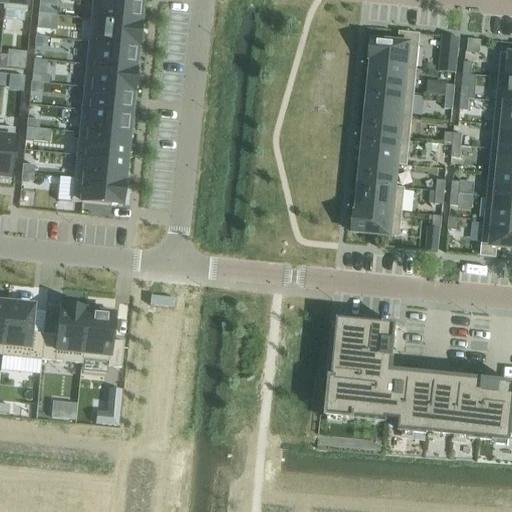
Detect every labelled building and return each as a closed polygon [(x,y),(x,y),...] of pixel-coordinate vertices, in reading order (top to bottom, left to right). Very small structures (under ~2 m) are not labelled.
[(3,0),(3,9),(2,12),(26,15),(27,0),(3,0)] [(128,0),(91,0),(90,19),(140,25),(143,1),(128,0)] [(90,19),(88,43),(138,48),(140,25),(90,19)] [(372,43),(369,63),(372,63),(372,67),(417,71),(420,37),(399,34),(398,45),(372,43)] [(439,62),(438,74),(456,76),(457,64),(458,52),(459,40),(442,38),(442,39),(441,50),(439,62)] [(35,39),(34,47),(46,49),(47,40),(35,39)] [(88,43),(85,66),(136,71),(138,48),(88,43)] [(511,56),(501,55),(498,80),(511,80),(511,56)] [(463,69),(463,76),(463,77),(471,77),(471,70),(472,65),(464,65),(464,64),(463,69)] [(85,66),(83,89),(133,94),(136,71),(85,66)] [(372,67),(369,90),(414,95),(417,71),(372,67)] [(511,80),(498,80),(496,104),(511,105),(511,80)] [(30,84),(29,93),(41,94),(42,85),(30,84)] [(447,87),(445,99),(453,100),(454,88),(447,87)] [(462,88),(461,100),(468,101),(470,89),(462,88)] [(83,89),(80,112),(131,118),(133,94),(83,89)] [(369,90),(367,114),(412,119),(414,95),(369,90)] [(445,99),(444,111),(452,112),(453,100),(445,99)] [(461,100),(460,112),(467,113),(468,101),(461,100)] [(511,105),(496,104),(493,128),(511,129),(511,105)] [(80,112),(78,135),(129,141),(131,118),(80,112)] [(367,114),(364,138),(410,143),(412,119),(367,114)] [(26,122),(26,130),(38,131),(39,123),(26,122)] [(511,129),(493,128),(491,152),(511,153),(511,129)] [(0,180),(9,181),(13,141),(14,131),(0,129),(0,180)] [(78,135),(76,159),(126,164),(129,141),(78,135)] [(445,135),(444,147),(452,147),(453,136),(445,135)] [(453,136),(452,147),(461,148),(462,137),(453,136)] [(364,138),(362,162),(398,166),(397,167),(407,168),(410,143),(364,138)] [(444,147),(443,159),(451,159),(452,147),(444,147)] [(452,147),(451,159),(459,160),(461,148),(452,147)] [(511,153),(491,152),(488,176),(511,178),(511,153)] [(76,159),(73,182),(124,187),(126,164),(76,159)] [(362,162),(360,186),(395,190),(397,167),(398,166),(362,162)] [(22,167),(21,175),(34,176),(34,168),(22,167)] [(21,175),(21,183),(33,184),(34,176),(21,175)] [(511,178),(488,176),(486,200),(511,202),(511,178)] [(71,203),(71,205),(122,210),(122,208),(124,187),(73,182),(71,203)] [(437,182),(436,194),(443,195),(445,183),(437,182)] [(452,184),(451,196),(459,196),(460,185),(452,184)] [(360,186),(357,210),(402,214),(405,191),(395,190),(360,186)] [(436,194),(435,206),(442,207),(443,195),(436,194)] [(451,196),(450,208),(458,209),(459,197),(451,196)] [(511,202),(486,200),(484,224),(511,226),(511,202)] [(354,215),(352,235),(400,240),(402,214),(357,210),(357,215),(354,215)] [(434,218),(433,230),(440,231),(441,219),(434,218)] [(449,220),(447,232),(455,233),(456,221),(449,220)] [(511,226),(484,224),(480,259),(496,261),(497,250),(511,251),(511,226)] [(426,242),(425,253),(438,255),(439,243),(426,242)] [(6,306),(1,358),(40,362),(43,337),(28,335),(30,309),(6,306)] [(43,337),(40,362),(82,366),(82,362),(87,314),(61,312),(58,338),(43,337)] [(87,314),(82,362),(108,364),(107,369),(121,370),(123,344),(110,343),(113,317),(87,314)] [(340,325),(331,416),(385,422),(386,419),(402,421),(401,432),(510,442),(511,416),(511,388),(398,378),(390,377),(394,331),(394,330),(340,325)]
